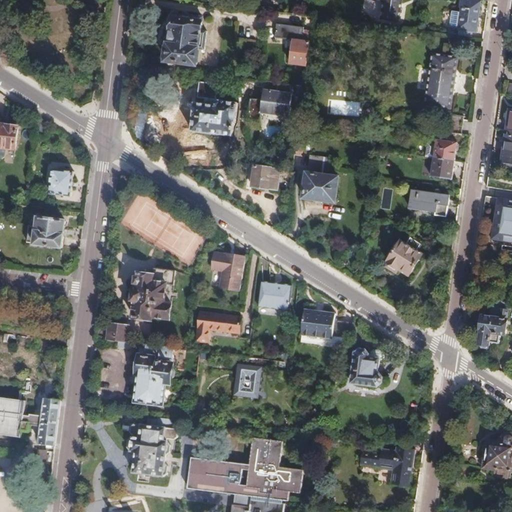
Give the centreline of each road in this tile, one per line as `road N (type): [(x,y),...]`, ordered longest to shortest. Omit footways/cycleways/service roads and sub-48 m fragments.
road 1 (tertiary): [(449,357),(106,141)]
road 2 (tertiary): [(449,357),(502,0)]
road 3 (tertiary): [(60,511),(89,293)]
road 4 (tertiary): [(427,511),(449,357)]
road 5 (tertiary): [(89,293),(106,141)]
road 6 (tertiary): [(106,141),(123,0)]
road 7 (tertiary): [(106,141),(0,76)]
